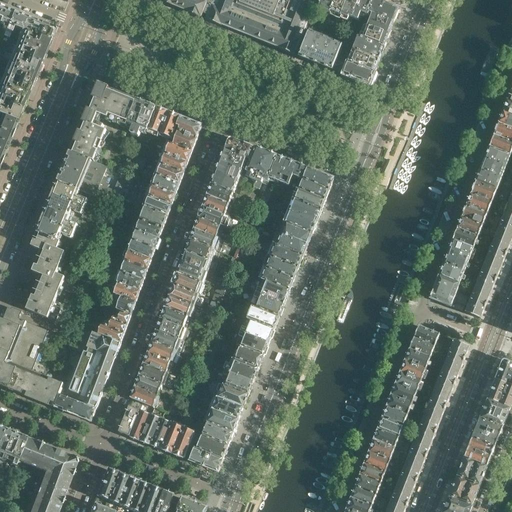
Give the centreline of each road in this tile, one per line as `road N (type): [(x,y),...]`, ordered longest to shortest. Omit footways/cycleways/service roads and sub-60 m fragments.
road 1 (primary): [(234,500),(360,173)]
road 2 (residential): [(102,445),(223,119)]
road 3 (residential): [(418,309),(511,70)]
road 4 (tertiary): [(0,272),(91,61)]
road 5 (residential): [(340,511),(418,309)]
road 6 (tertiary): [(77,24),(0,219)]
road 7 (residential): [(425,511),(492,339)]
road 8 (primary): [(360,173),(428,7)]
road 9 (residential): [(223,119),(360,173)]
road 10 (residential): [(223,119),(91,61)]
road 11 (residential): [(234,500),(102,445)]
